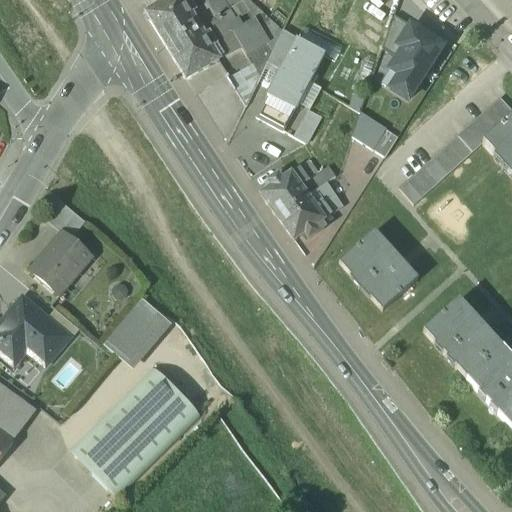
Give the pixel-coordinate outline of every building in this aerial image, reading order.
[(186,0),(172,0),(145,17),(165,49),(198,30),(190,17),(195,14),(186,0)] [(229,12),(221,0),(209,0),(207,2),(209,5),(218,19),(229,12)] [(244,3),(229,12),(235,20),(249,11),(244,3)] [(195,14),(190,17),(198,30),(199,31),(217,20),(218,19),(209,5),(195,14)] [(218,19),(217,20),(229,38),(232,36),(232,35),(241,30),(235,20),(229,12),(218,19)] [(217,20),(199,31),(203,38),(208,35),(220,53),(237,43),(232,36),(229,38),(217,20)] [(267,21),(256,27),(263,39),(278,30),(267,21)] [(393,50),(406,29),(393,21),(383,51),(395,60),(399,54),(393,50)] [(241,30),(232,35),(232,36),(237,43),(246,59),(267,46),(263,39),(256,27),(253,22),(241,30)] [(387,94),(408,107),(444,49),(408,26),(406,29),(393,50),(399,54),(395,60),(387,74),(396,79),(387,94)] [(198,30),(165,49),(185,82),(223,59),(220,53),(208,35),(203,38),(199,31),(198,30)] [(267,46),(246,59),(251,68),(259,81),(267,66),(282,34),(278,30),(263,39),(267,46)] [(296,42),(282,34),(267,66),(280,73),(296,42)] [(296,42),(280,73),(268,95),(295,110),(296,110),(308,86),(324,57),(296,42)] [(251,68),(227,81),(245,109),(259,81),(251,68)] [(268,95),(255,120),(282,135),(295,110),(268,95)] [(511,117),(498,102),(397,193),(411,209),(511,117)] [(511,119),(480,148),(511,183),(511,119)] [(397,141),(385,133),(372,153),(384,161),(397,141)] [(302,153),(281,165),(289,177),(297,171),(309,163),(302,153)] [(309,163),(297,171),(306,185),(313,194),(314,194),(325,187),(318,177),(319,177),(309,163)] [(297,171),(290,177),(299,190),(306,185),(297,171)] [(319,177),(318,177),(325,187),(326,186),(335,180),(328,171),(319,177)] [(277,177),(267,184),(271,190),(261,197),(277,220),(306,199),(299,190),(290,177),(289,177),(281,183),(277,177)] [(326,186),(325,187),(314,194),(321,203),(331,217),(342,209),(326,186)] [(306,199),(277,220),(293,243),(304,236),(308,242),(324,231),(319,225),(323,222),(313,208),(307,199),(306,199)] [(75,218),(58,203),(43,222),(59,236),(60,236),(75,218)] [(331,217),(321,203),(313,208),(323,222),(331,217)] [(75,218),(60,236),(69,243),(84,226),(75,218)] [(374,235),(338,267),(381,315),(417,283),(374,235)] [(59,236),(28,274),(59,300),(91,262),(69,243),(60,236),(59,236)] [(46,323),(22,303),(0,328),(0,358),(12,369),(31,347),(50,362),(67,342),(68,341),(46,323)] [(501,351),(458,304),(422,336),(465,383),(501,351)] [(132,375),(171,329),(142,305),(103,351),(132,375)] [(79,333),(55,313),(46,323),(68,341),(67,342),(70,344),(79,333)] [(511,363),(501,351),(465,383),(511,435),(511,363)] [(152,371),(68,454),(116,503),(200,420),(152,371)] [(37,415),(0,387),(0,434),(14,446),(37,415)] [(0,464),(14,446),(0,434),(0,464)]
